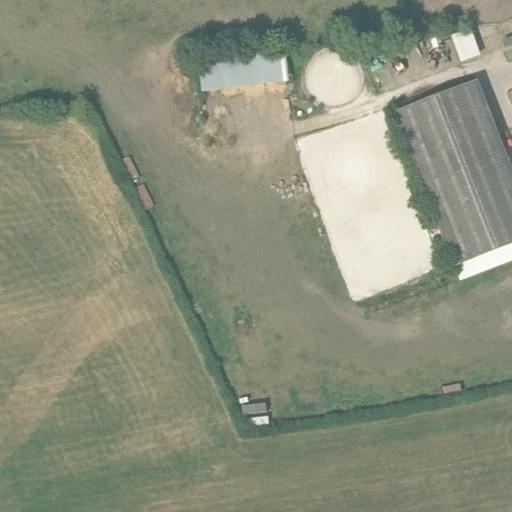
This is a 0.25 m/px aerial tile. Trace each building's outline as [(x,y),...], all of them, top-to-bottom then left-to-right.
[(470,28),(450,35),(460,62),(480,55),(470,28)] [(511,38),(502,43),(509,60),(511,59),(511,38)] [(287,110),(285,50),(223,52),(224,87),(266,86),(267,110),(287,110)] [(427,74),(399,82),(402,93),(430,85),(427,74)] [(511,183),(473,85),(394,115),(459,283),(511,262),(511,183)]
